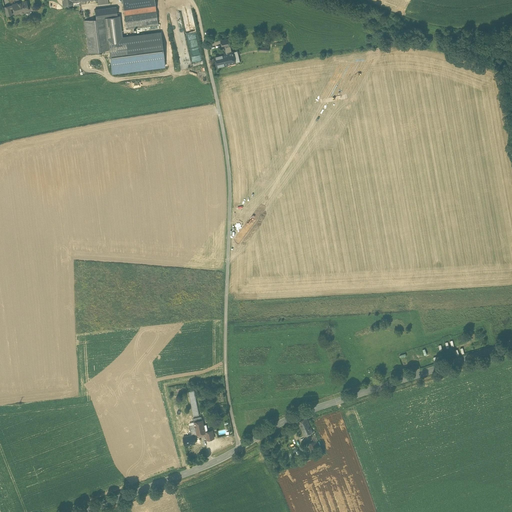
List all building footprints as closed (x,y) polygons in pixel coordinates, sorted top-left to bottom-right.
[(22,2),(17,3),(12,4),(15,14),(20,13),(21,13),(24,13),(24,11),(29,10),(27,5),(28,4),(27,1),(26,0),(22,2)] [(154,0),(136,0),(122,2),(124,14),(156,10),(154,0)] [(116,6),(95,9),(96,19),(105,18),(118,16),(116,6)] [(156,10),(124,14),(126,29),(158,24),(156,10)] [(105,18),(107,33),(108,33),(112,73),(165,67),(160,32),(122,37),(119,16),(118,16),(105,18)] [(96,19),(84,20),(88,52),(109,50),(107,33),(105,18),(96,19)] [(229,38),(221,40),(223,47),(224,46),(226,53),(232,52),(229,38)] [(226,53),(215,56),(217,67),(240,61),(238,50),(232,52),(226,53)] [(160,85),(160,79),(128,80),(128,87),(160,85)] [(199,415),(194,390),(188,391),(194,416),(199,415)] [(201,416),(193,418),(194,422),(195,426),(197,434),(199,433),(199,436),(200,436),(206,435),(205,432),(204,425),(201,416)] [(306,418),(298,421),(305,436),(313,432),(306,418)] [(192,435),(184,437),(185,445),(195,443),(193,435),(197,434),(195,426),(190,427),(191,432),(192,435)] [(208,431),(205,432),(206,435),(207,440),(214,438),(212,430),(208,431)] [(315,441),(308,444),(312,451),(318,448),(315,441)]
